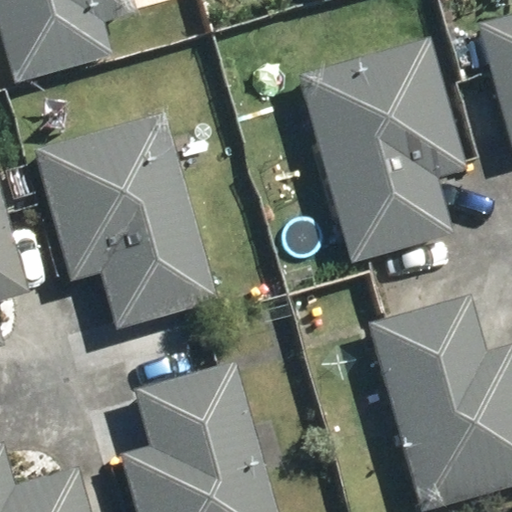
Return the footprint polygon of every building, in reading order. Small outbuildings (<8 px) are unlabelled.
[(0,0),(0,83),(2,90),(108,62),(100,31),(128,24),(121,0),(0,0)] [(298,0),(301,12),(345,0),(298,0)] [(511,24),(472,35),(506,168),(511,166),(511,24)] [(430,188),(467,179),(434,47),(297,80),(343,268),(443,244),(430,188)] [(157,120),(28,152),(60,290),(93,282),(108,341),(205,318),(157,120)] [(0,354),(0,355),(0,353),(0,309),(20,304),(0,233),(0,354)] [(482,360),(464,296),(451,300),(445,279),(384,296),(389,317),(360,326),(411,511),(452,511),(511,495),(511,369),(507,353),(482,360)] [(263,511),(226,369),(119,396),(136,460),(117,465),(129,511),(263,511)] [(0,511),(80,511),(70,472),(7,495),(0,468),(0,511)]
